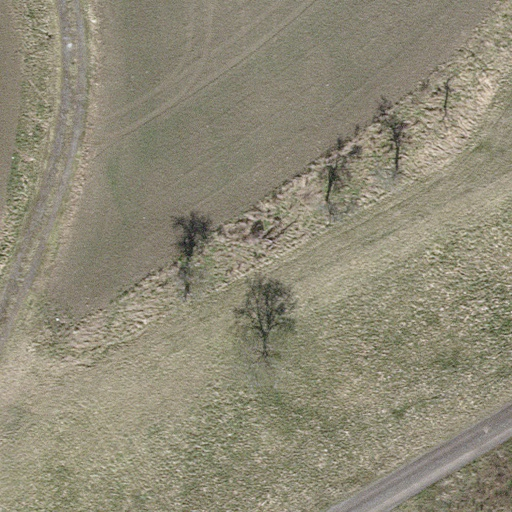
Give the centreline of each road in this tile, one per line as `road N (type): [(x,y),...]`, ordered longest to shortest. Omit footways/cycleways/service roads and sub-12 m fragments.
road 1 (track): [(60,0),(77,111),(0,304)]
road 2 (track): [(511,371),(282,511)]
